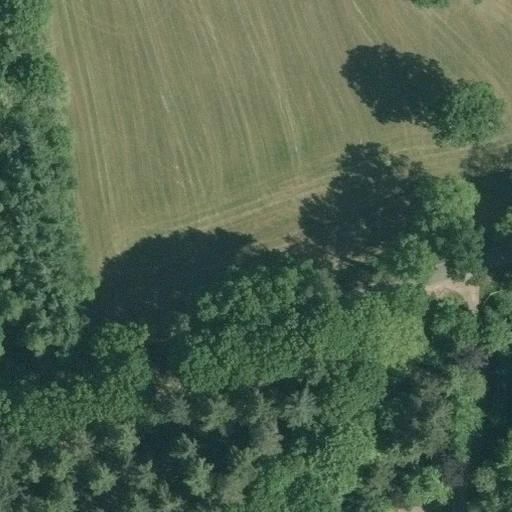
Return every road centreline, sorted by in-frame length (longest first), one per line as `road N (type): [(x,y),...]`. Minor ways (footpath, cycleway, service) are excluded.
road 1 (unclassified): [(0,398),(511,248)]
road 2 (track): [(500,251),(277,511)]
